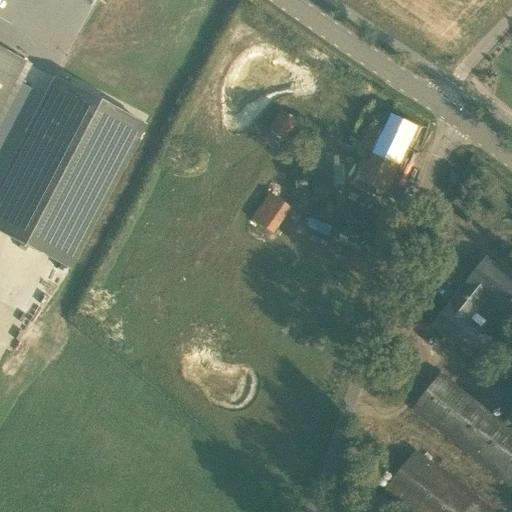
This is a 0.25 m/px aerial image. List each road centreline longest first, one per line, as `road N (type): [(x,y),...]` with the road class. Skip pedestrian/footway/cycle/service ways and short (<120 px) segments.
road 1 (unclassified): [(311,511),(450,112)]
road 2 (tertiary): [(450,112),(295,0)]
road 3 (unclassified): [(450,112),(451,85),(463,66),(511,15)]
